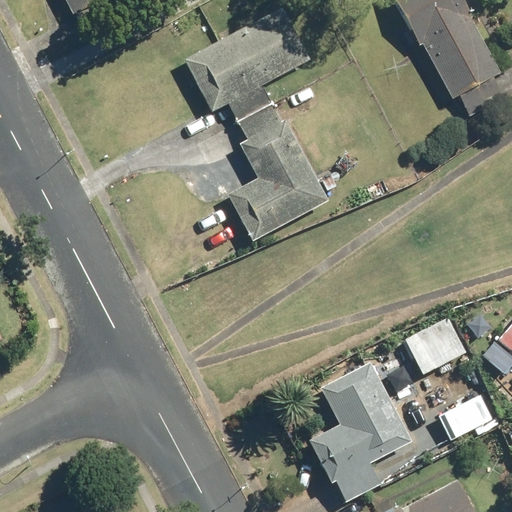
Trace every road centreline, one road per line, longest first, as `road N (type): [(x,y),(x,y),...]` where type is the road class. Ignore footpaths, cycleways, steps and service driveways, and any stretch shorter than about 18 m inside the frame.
road 1 (residential): [(0,107),(142,382)]
road 2 (residential): [(142,382),(0,452)]
road 3 (residential): [(142,382),(211,511)]
